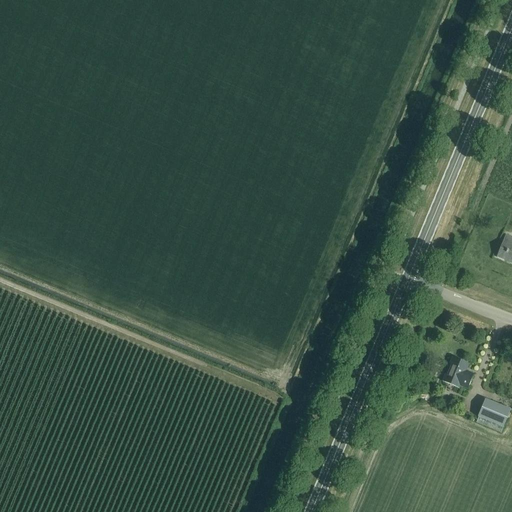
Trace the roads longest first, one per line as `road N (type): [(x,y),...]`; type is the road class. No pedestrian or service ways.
road 1 (tertiary): [(407,280),(511,27)]
road 2 (tertiary): [(312,511),(407,280)]
